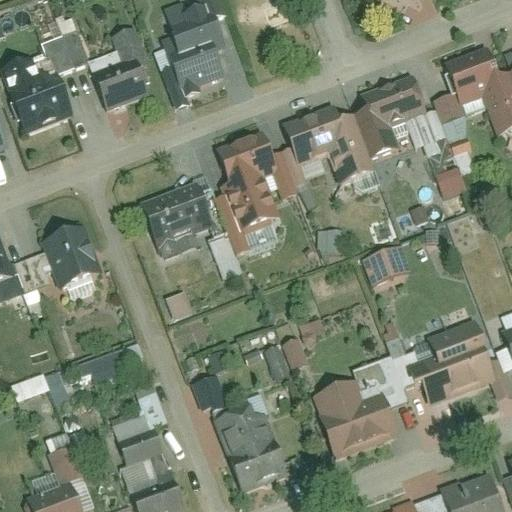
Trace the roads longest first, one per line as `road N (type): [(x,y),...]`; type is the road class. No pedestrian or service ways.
road 1 (residential): [(92,178),(217,511)]
road 2 (residential): [(92,178),(358,82)]
road 3 (residential): [(289,511),(511,431)]
road 4 (residential): [(358,82),(511,22)]
